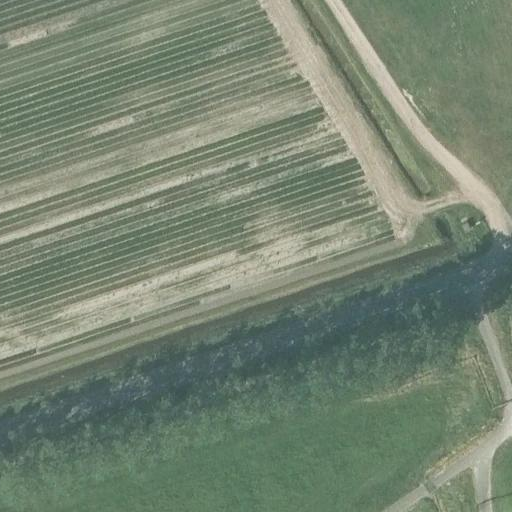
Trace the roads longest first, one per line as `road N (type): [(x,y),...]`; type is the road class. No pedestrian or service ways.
road 1 (unclassified): [(0,433),(465,277)]
road 2 (track): [(511,254),(493,213),(419,134),(331,0)]
road 3 (unclassified): [(511,428),(391,511)]
road 4 (unclassified): [(465,277),(511,410)]
road 5 (track): [(355,376),(484,330)]
